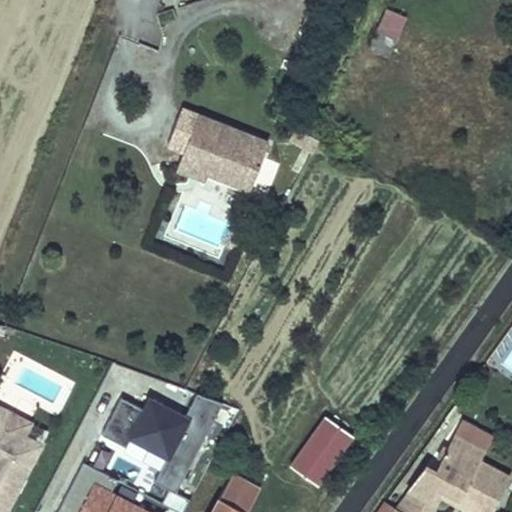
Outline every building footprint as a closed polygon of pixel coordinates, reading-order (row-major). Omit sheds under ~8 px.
[(387,7),(369,44),(389,54),(407,17),(387,7)] [(267,143),(180,109),(167,144),(183,150),(211,161),(207,172),(249,189),(267,143)] [(211,161),(183,150),(176,167),(204,178),(207,172),(211,161)] [(149,399),(144,409),(128,440),(168,459),(157,480),(177,490),(188,469),(208,428),(222,404),(196,394),(185,417),(149,399)] [(144,409),(120,397),(102,434),(125,446),(128,440),(144,409)] [(31,423),(0,406),(0,423),(24,436),(31,423)] [(351,436),(324,417),(291,466),(318,484),(351,436)] [(0,423),(0,511),(5,511),(41,445),(24,436),(0,423)] [(425,469),(407,493),(427,505),(436,490),(467,507),(464,511),(489,511),(507,481),(476,464),(481,454),(454,439),(447,450),(443,448),(436,460),(441,463),(435,474),(425,469)] [(57,511),(154,511),(111,489),(118,477),(99,467),(85,460),(60,506),(57,511)] [(231,472),(208,511),(247,511),(260,488),(231,472)] [(150,495),(182,511),(189,498),(156,482),(150,495)] [(427,505),(407,493),(394,511),(396,511),(431,511),(439,499),(462,511),(464,511),(467,507),(436,490),(427,505)]
